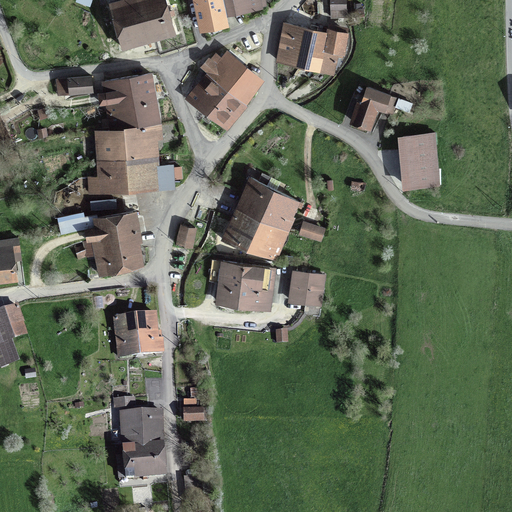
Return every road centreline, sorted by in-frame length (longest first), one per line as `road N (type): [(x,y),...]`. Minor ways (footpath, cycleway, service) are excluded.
road 1 (residential): [(511,226),(414,214),(363,152),(270,96)]
road 2 (residential): [(174,487),(163,273)]
road 3 (residential): [(0,309),(13,299),(163,273)]
road 4 (residential): [(36,76),(166,62)]
road 5 (residential): [(163,273),(168,220),(214,160)]
road 6 (residential): [(508,0),(511,126)]
